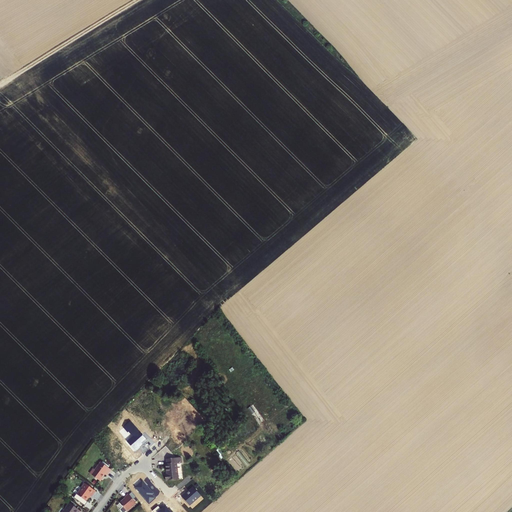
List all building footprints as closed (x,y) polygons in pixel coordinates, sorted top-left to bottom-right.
[(148,441),(130,422),(124,428),(129,433),(129,432),(133,437),(127,442),(135,451),(140,447),(139,447),(142,445),(143,446),(148,441)] [(179,458),(166,460),(166,465),(165,465),(166,475),(165,476),(166,481),(178,479),(176,463),(179,463),(179,458)] [(93,469),(90,474),(100,481),(103,478),(102,477),(104,474),(107,475),(111,470),(100,462),(95,470),(93,469)] [(154,494),(143,482),(135,488),(150,504),(155,499),(153,496),(154,494)] [(85,484),(77,495),(86,501),(90,496),(91,497),(95,491),(85,484)] [(201,496),(194,488),(186,495),(186,494),(182,497),(190,506),(201,496)] [(129,495),(125,497),(126,498),(120,503),(123,507),(120,510),(121,511),(126,511),(136,504),(133,500),(129,495)]
